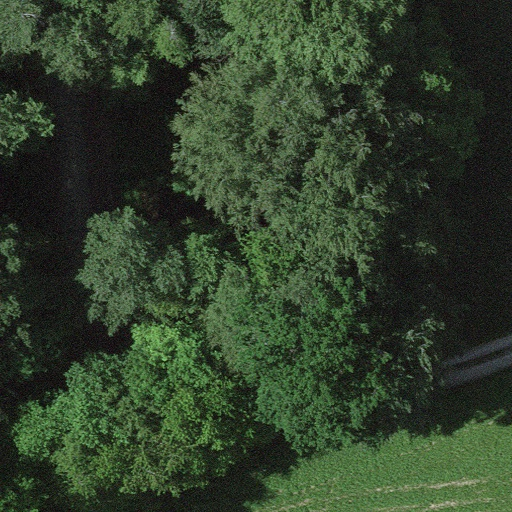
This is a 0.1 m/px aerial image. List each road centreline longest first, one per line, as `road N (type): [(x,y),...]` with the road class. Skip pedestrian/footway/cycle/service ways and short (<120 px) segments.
road 1 (unclassified): [(47,0),(62,55),(79,203),(75,288),(1,511)]
road 2 (track): [(48,373),(134,348),(363,380),(456,369),(511,346)]
